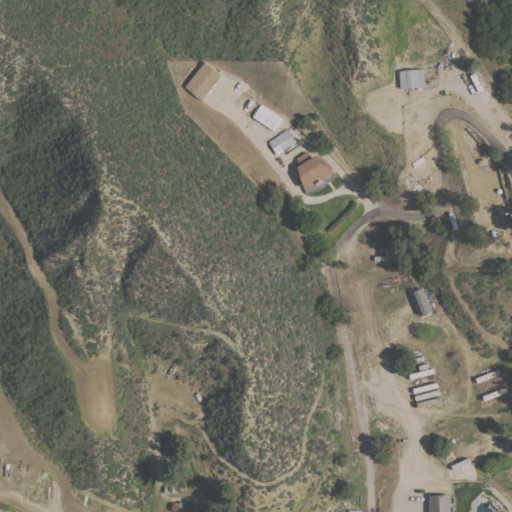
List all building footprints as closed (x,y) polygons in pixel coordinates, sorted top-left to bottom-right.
[(201,100),(184,86),(204,61),(221,75),(201,100)] [(399,88),(398,70),(423,69),(424,87),(399,88)] [(252,117),(260,104),(282,118),(273,131),(252,117)] [(268,141),(278,134),(277,133),(285,128),(295,142),(276,154),(268,141)] [(298,166),(296,157),(306,151),(311,157),(314,155),(321,163),(331,171),(321,182),(303,189),(300,176),(297,167),(298,166)] [(410,292),(422,287),(431,311),(429,312),(426,315),(422,315),(420,316),(410,292)] [(164,493),(164,485),(182,484),(182,492),(164,493)] [(428,511),(428,495),(449,494),(449,511),(428,511)]
